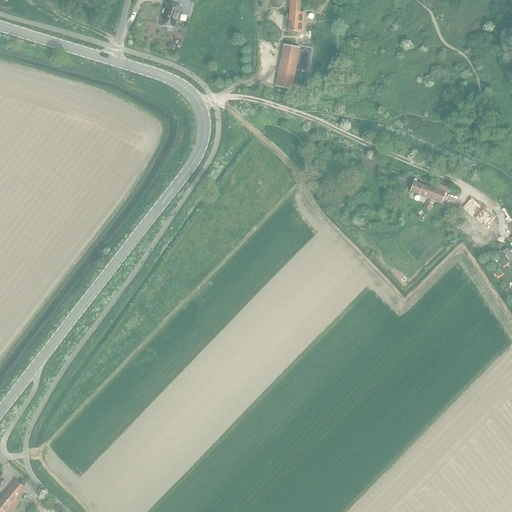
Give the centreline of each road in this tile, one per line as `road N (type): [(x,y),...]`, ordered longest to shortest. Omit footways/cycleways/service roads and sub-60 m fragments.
road 1 (secondary): [(0,412),(189,167),(204,134),(200,105)]
road 2 (unclassified): [(200,105),(221,93),(255,98),(337,130)]
road 3 (track): [(337,130),(463,185)]
